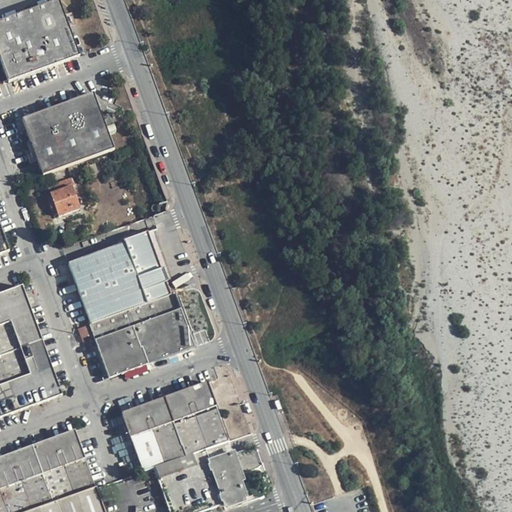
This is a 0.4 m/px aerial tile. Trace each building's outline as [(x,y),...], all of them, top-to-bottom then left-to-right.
[(58,1),(0,23),(0,59),(8,82),(10,82),(79,57),(59,4),(58,1)] [(43,176),(44,176),(56,171),(113,151),(93,94),(23,120),(43,176)] [(82,178),(93,175),(89,164),(78,168),(82,178)] [(48,187),(50,193),(72,186),(74,185),(72,179),(48,187)] [(81,210),(72,186),(50,193),(53,202),(55,207),(59,218),(81,210)] [(0,255),(9,252),(0,227),(0,255)] [(157,286),(158,290),(171,286),(163,262),(167,260),(157,233),(135,241),(145,270),(148,268),(150,275),(140,279),(144,290),(157,286)] [(138,294),(145,292),(144,290),(140,279),(133,281),(138,294)] [(145,292),(149,304),(161,299),(158,290),(157,286),(144,290),(145,292)] [(172,286),(171,286),(158,290),(161,299),(175,295),(172,286)] [(0,418),(62,396),(46,355),(22,288),(0,295),(0,418)] [(194,349),(175,295),(161,299),(149,304),(90,326),(95,339),(110,379),(194,349)] [(83,343),(95,339),(90,326),(78,330),(83,343)] [(122,414),(145,472),(155,468),(205,450),(229,442),(207,383),(122,414)] [(0,511),(29,511),(96,489),(75,432),(0,458),(0,511)] [(209,462),(205,450),(155,468),(170,511),(204,511),(246,497),(240,481),(243,480),(234,453),(209,462)] [(104,511),(96,489),(29,511),(104,511)]
